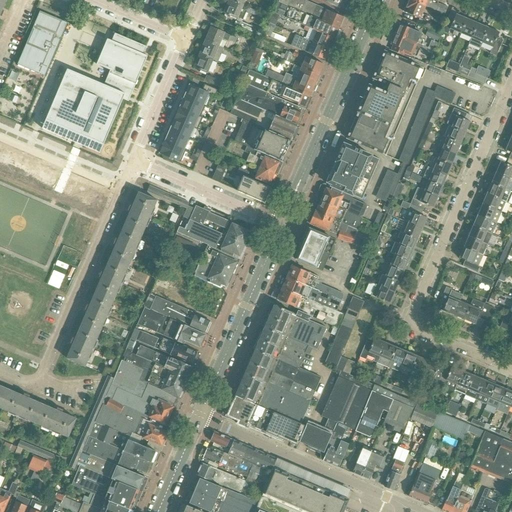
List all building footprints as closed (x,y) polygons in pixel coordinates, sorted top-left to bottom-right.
[(230,0),(224,13),(243,21),(248,8),(243,6),(230,0)] [(304,0),(279,0),(278,2),(339,28),(344,19),(326,11),(327,10),(304,0)] [(330,4),(339,7),(340,7),(344,9),(347,3),(350,4),(351,0),(323,0),(325,1),(325,2),(330,4)] [(409,0),(407,0),(403,11),(429,23),(431,18),(422,14),(425,7),(409,0)] [(409,0),(425,7),(436,12),(440,4),(437,3),(438,0),(409,0)] [(278,2),(274,13),(305,26),(335,39),(339,28),(278,2)] [(437,11),(444,14),(448,7),(440,4),(437,11)] [(68,23),(40,11),(17,64),(45,76),(68,23)] [(267,23),(269,24),(270,23),(275,26),(280,15),(272,12),(267,23)] [(441,36),(439,39),(445,41),(447,34),(450,29),(454,31),(452,35),(457,37),(458,33),(461,34),(467,19),(456,15),(454,20),(448,18),(442,32),(441,36)] [(71,16),(68,23),(74,26),(77,18),(71,16)] [(467,19),(461,34),(471,38),(471,39),(478,24),(467,19)] [(255,28),(239,21),(236,27),(253,34),(255,28)] [(270,23),(269,24),(265,34),(270,37),(275,26),(270,23)] [(471,38),(469,44),(480,49),(482,43),(488,28),(478,24),(471,39),(471,38)] [(400,25),(395,34),(400,36),(421,45),(423,40),(425,36),(425,35),(414,31),(400,25)] [(305,26),(303,30),(308,32),(305,39),(330,50),(333,43),(335,39),(305,26)] [(225,34),(211,28),(205,42),(219,47),(222,39),(228,41),(228,40),(235,43),(237,38),(225,33),(225,34)] [(488,28),(482,43),(492,48),(490,53),(496,56),(503,41),(497,38),(499,33),(488,28)] [(425,35),(425,36),(438,41),(439,39),(441,36),(427,30),(425,35)] [(67,69),(42,128),(43,129),(46,120),(86,137),(83,145),(99,152),(99,153),(100,153),(123,99),(123,98),(126,100),(127,97),(130,98),(148,56),(147,56),(147,57),(143,55),(135,51),(138,44),(146,48),(146,47),(115,33),(111,42),(110,41),(108,40),(108,39),(107,39),(96,64),(97,65),(97,64),(110,69),(107,78),(111,80),(107,87),(68,70),(68,69),(67,69)] [(395,34),(391,44),(394,45),(393,48),(405,53),(412,56),(415,49),(419,50),(426,53),(432,56),(434,51),(428,48),(421,45),(400,36),(395,34)] [(296,35),(292,46),(308,53),(326,60),(330,50),(305,39),(296,35)] [(200,55),(213,60),(218,62),(224,49),(219,47),(205,42),(200,55)] [(138,44),(135,51),(143,55),(146,48),(138,44)] [(256,48),(252,59),(259,63),(260,61),(264,51),(256,48)] [(280,59),(283,60),(289,63),(292,56),(297,58),(299,54),(294,52),(293,54),(287,51),(285,55),(282,53),(280,59)] [(350,131),(350,132),(347,139),(386,155),(424,68),(385,51),(381,58),(375,71),(376,71),(373,78),(375,79),(372,86),(369,85),(366,92),(360,105),(361,105),(358,112),(355,119),(355,118),(349,131),(350,131)] [(194,68),(207,74),(213,60),(200,55),(194,68)] [(307,57),(302,68),(319,76),(324,64),(307,57)] [(460,65),(449,60),(446,68),(457,72),(459,67),(460,65)] [(296,66),(292,76),(297,78),(297,79),(314,87),(319,76),(302,68),(296,66)] [(459,67),(457,72),(467,77),(470,71),(459,67)] [(470,71),(467,77),(484,84),(486,79),(475,74),(477,70),(472,68),(470,72),(470,71)] [(249,70),(244,83),(271,95),(272,92),(276,94),(298,104),(305,107),(310,97),(281,84),(281,85),(275,82),(276,82),(249,70)] [(286,73),(281,84),(310,97),(314,87),(297,79),(297,78),(292,76),(286,73)] [(204,82),(218,88),(221,81),(206,75),(204,82)] [(244,83),(237,98),(275,115),(297,125),(305,107),(298,104),(297,107),(271,95),(244,83)] [(191,85),(185,97),(203,105),(208,93),(216,96),(219,90),(206,84),(203,90),(191,85)] [(435,92),(428,89),(399,161),(408,165),(436,98),(452,104),(457,94),(438,86),(435,92)] [(180,108),(198,116),(203,105),(185,97),(181,108),(180,108)] [(237,98),(230,114),(244,120),(288,139),(291,140),(297,125),(275,115),(237,98)] [(180,108),(175,119),(193,127),(198,116),(180,108)] [(454,108),(447,124),(447,125),(452,127),(467,133),(471,122),(465,119),(464,119),(467,114),(454,108)] [(175,120),(171,131),(188,138),(193,127),(175,119),(175,120)] [(244,120),(234,141),(247,147),(266,155),(265,157),(278,162),(279,163),(277,167),(279,167),(291,140),(288,139),(244,120)] [(449,126),(445,136),(462,144),(467,133),(452,127),(449,126)] [(423,135),(422,139),(426,141),(428,137),(427,137),(430,130),(427,128),(423,135)] [(166,141),(165,142),(183,150),(188,138),(171,131),(166,141)] [(442,136),(438,147),(443,149),(443,148),(458,154),(462,144),(445,136),(444,136),(442,136)] [(419,144),(420,144),(417,150),(421,151),(424,146),(426,141),(422,139),(419,144)] [(165,142),(160,153),(165,156),(164,159),(172,162),(174,159),(178,161),(183,150),(165,142)] [(343,146),(338,158),(340,159),(373,173),(378,161),(362,154),(343,146)] [(247,147),(244,152),(249,154),(246,162),(256,166),(261,168),(276,174),(279,167),(277,167),(279,163),(278,162),(265,157),(266,155),(247,147)] [(443,149),(439,159),(453,165),(458,154),(443,148),(443,149)] [(421,151),(417,150),(412,161),(416,163),(421,151)] [(435,157),(430,168),(434,170),(448,176),(453,165),(439,159),(435,157)] [(335,169),(352,177),(369,184),(373,173),(340,159),(335,169)] [(501,162),(496,173),(510,179),(511,175),(511,159),(509,159),(507,164),(501,162)] [(256,166),(253,174),(257,175),(256,178),(270,184),(272,180),(274,181),(276,174),(261,168),(256,166)] [(329,185),(329,186),(353,196),(353,195),(362,199),(369,184),(352,177),(335,169),(330,181),(331,181),(329,185)] [(406,170),(402,179),(403,183),(407,184),(412,173),(406,170)] [(434,170),(429,180),(444,186),(448,176),(434,170)] [(496,173),(492,184),(506,190),(506,189),(508,184),(511,185),(511,179),(510,179),(496,173)] [(243,176),(237,191),(262,202),(264,203),(271,188),(243,176)] [(429,180),(425,191),(439,197),(441,193),(443,193),(446,187),(444,186),(429,180)] [(492,184),(487,194),(506,202),(510,191),(506,189),(506,190),(492,184)] [(326,189),(321,201),(347,212),(363,219),(365,212),(368,205),(352,198),(353,196),(329,186),(327,190),(326,189)] [(416,192),(410,204),(424,210),(426,204),(435,208),(439,197),(425,191),(418,188),(416,192)] [(131,213),(130,216),(125,226),(144,234),(147,227),(148,228),(157,209),(155,208),(158,201),(140,193),(133,208),(131,206),(128,212),(131,213)] [(487,194),(482,205),(501,213),(506,202),(487,194)] [(321,201),(317,212),(358,230),(363,219),(347,212),(321,201)] [(407,212),(403,221),(408,223),(423,230),(428,218),(421,215),(424,210),(410,204),(408,210),(407,212)] [(482,205),(478,215),(497,224),(501,213),(482,205)] [(190,220),(203,226),(205,220),(226,229),(228,222),(229,221),(209,213),(210,212),(196,206),(194,209),(188,206),(187,209),(183,218),(190,220)] [(316,212),(311,224),(325,230),(324,234),(330,237),(337,239),(353,244),(356,236),(363,239),(365,233),(358,230),(317,212),(316,212)] [(379,212),(373,225),(377,226),(383,214),(379,212)] [(478,215),(473,226),(492,234),(497,224),(478,215)] [(198,241),(208,246),(222,252),(238,259),(244,244),(225,235),(221,234),(203,226),(190,220),(185,230),(179,227),(177,232),(198,241)] [(226,229),(227,229),(225,235),(244,244),(245,242),(247,242),(248,239),(247,237),(249,232),(237,227),(238,225),(233,223),(233,224),(228,222),(226,229)] [(404,234),(418,240),(423,230),(408,223),(404,234)] [(117,245),(115,249),(111,259),(129,267),(132,260),(134,261),(143,242),(141,241),(144,234),(125,226),(119,240),(117,239),(114,244),(117,245)] [(473,226),(469,237),(487,245),(492,234),(473,226)] [(307,230),(294,259),(323,271),(336,240),(337,240),(337,239),(330,237),(324,234),(308,227),(307,230)] [(400,232),(397,238),(401,240),(399,244),(399,245),(413,251),(418,240),(404,234),(400,232)] [(195,245),(176,236),(171,247),(191,255),(195,245)] [(469,237),(464,247),(483,255),(487,245),(469,237)] [(503,251),(503,252),(507,253),(511,242),(508,241),(507,242),(505,241),(503,246),(505,247),(503,251)] [(395,242),(391,253),(395,255),(400,257),(409,262),(409,261),(410,261),(413,254),(412,254),(413,251),(399,245),(399,244),(395,242)] [(231,274),(238,259),(222,252),(208,246),(201,261),(213,266),(231,274)] [(378,247),(375,246),(370,258),(375,260),(379,248),(378,248),(378,247)] [(464,247),(460,258),(465,260),(463,266),(477,272),(479,267),(478,266),(483,255),(464,247)] [(498,262),(502,264),(507,253),(503,252),(498,262)] [(395,255),(390,266),(400,270),(404,272),(409,262),(400,257),(395,255)] [(102,279),(101,281),(96,292),(115,300),(118,293),(120,294),(128,275),(126,274),(129,267),(111,259),(105,273),(102,272),(100,277),(102,279)] [(227,285),(231,274),(213,266),(201,261),(194,275),(193,275),(193,276),(223,288),(225,284),(227,285)] [(293,266),(288,277),(341,300),(343,294),(343,293),(317,282),(319,277),(311,273),(293,266)] [(390,266),(386,276),(400,283),(401,281),(404,272),(400,270),(390,266)] [(504,282),(508,273),(502,271),(498,280),(504,282)] [(482,278),(471,273),(467,282),(472,283),(474,279),(480,281),(482,278)] [(381,287),(395,293),(400,283),(386,276),(381,287)] [(288,277),(283,289),(298,296),(299,295),(315,302),(337,311),(342,301),(344,296),(343,294),(341,300),(288,277)] [(480,281),(480,283),(492,288),(494,283),(482,278),(480,281)] [(372,295),(369,301),(382,306),(384,301),(391,303),(395,293),(381,287),(376,285),(373,292),(372,295)] [(440,302),(445,304),(443,311),(454,315),(459,301),(460,301),(462,295),(451,290),(451,289),(446,287),(440,302)] [(283,289),(278,300),(288,304),(303,311),(302,313),(309,316),(309,315),(312,308),(321,311),(327,314),(324,322),(333,326),(337,328),(340,321),(342,318),(343,315),(343,314),(337,311),(315,302),(299,295),(298,296),(283,289)] [(88,311),(87,314),(82,325),(100,334),(103,326),(106,327),(114,307),(112,306),(115,300),(96,292),(90,306),(88,305),(85,310),(88,311)] [(492,305),(497,294),(492,292),(488,303),(492,305)] [(165,316),(172,320),(190,327),(190,326),(206,333),(210,322),(194,315),(195,314),(192,313),(193,312),(164,299),(156,296),(149,311),(164,318),(165,316)] [(353,297),(350,303),(362,308),(364,302),(353,297)] [(470,306),(460,301),(459,301),(454,315),(464,320),(473,299),(470,306)] [(484,304),(473,299),(464,320),(475,324),(478,318),(483,320),(488,309),(483,307),(484,304)] [(350,303),(348,308),(360,313),(362,308),(350,303)] [(483,307),(488,309),(483,320),(489,323),(495,309),(484,304),(483,307)] [(274,305),(235,395),(274,412),(301,424),(316,391),(321,378),(299,368),(306,353),(305,353),(308,346),(309,347),(309,346),(317,350),(326,327),(309,320),(311,316),(309,315),(309,316),(302,313),(298,311),(297,315),(274,305)] [(348,308),(346,313),(357,318),(360,313),(348,308)] [(165,316),(164,318),(149,311),(144,309),(138,323),(184,344),(186,340),(200,346),(200,345),(202,346),(206,337),(204,336),(205,335),(189,329),(190,327),(172,320),(165,316)] [(343,315),(342,318),(355,324),(357,318),(346,313),(345,316),(343,315)] [(511,316),(509,323),(503,321),(500,327),(511,332),(511,316)] [(342,318),(340,321),(342,322),(341,324),(353,329),(355,324),(342,318)] [(339,329),(339,330),(350,335),(353,329),(341,324),(339,329)] [(73,344),(72,347),(67,358),(86,366),(89,359),(92,360),(100,340),(98,339),(100,334),(82,325),(76,338),(73,337),(71,343),(73,344)] [(332,331),(330,334),(336,336),(337,335),(339,330),(339,329),(337,328),(333,326),(332,331)] [(339,330),(337,335),(348,340),(350,335),(339,330)] [(163,339),(162,340),(139,331),(135,340),(158,350),(159,349),(193,363),(195,363),(197,358),(196,357),(197,353),(163,339)] [(336,336),(334,341),(346,346),(348,340),(337,335),(336,336)] [(367,342),(361,357),(366,359),(368,356),(374,359),(373,361),(377,363),(385,342),(375,338),(373,344),(367,342)] [(130,339),(125,351),(131,353),(136,341),(130,339)] [(334,341),(332,346),(343,351),(346,346),(334,341)] [(385,342),(377,363),(387,367),(396,347),(385,342)] [(140,345),(136,355),(152,362),(171,370),(171,369),(179,372),(178,373),(187,377),(192,367),(157,352),(140,345)] [(332,346),(330,351),(341,356),(343,351),(332,346)] [(396,347),(387,367),(398,372),(401,365),(401,366),(407,352),(400,348),(396,347)] [(125,351),(123,356),(125,357),(124,360),(145,369),(144,372),(183,388),(184,385),(185,386),(187,380),(186,379),(187,378),(187,377),(178,373),(179,372),(171,369),(171,370),(152,362),(136,355),(131,353),(125,351)] [(330,351),(325,362),(336,367),(341,356),(330,351)] [(407,352),(401,366),(411,370),(409,374),(410,375),(418,356),(407,352)] [(336,367),(336,369),(342,372),(348,359),(341,356),(336,367)] [(418,356),(410,375),(420,379),(428,360),(418,356)] [(348,359),(342,372),(350,375),(355,362),(348,359)] [(109,392),(107,396),(111,397),(118,401),(125,406),(138,411),(139,411),(147,416),(149,418),(166,424),(168,424),(171,416),(175,409),(173,408),(177,398),(161,389),(161,388),(140,379),(143,374),(144,372),(145,369),(124,360),(123,360),(115,379),(113,383),(111,387),(109,392)] [(428,360),(420,379),(432,384),(432,382),(438,384),(444,370),(439,368),(440,365),(428,360)] [(444,370),(438,384),(444,387),(447,388),(454,391),(455,391),(463,371),(453,366),(450,372),(444,370)] [(339,375),(321,416),(328,419),(347,427),(356,431),(375,385),(350,375),(342,372),(336,369),(334,373),(339,375)] [(463,371),(455,391),(465,395),(467,389),(468,389),(474,375),(463,371)] [(143,374),(140,379),(161,388),(161,389),(177,398),(179,398),(179,397),(180,398),(183,390),(182,390),(183,388),(144,372),(143,374)] [(465,395),(475,400),(478,393),(479,394),(484,380),(474,375),(468,389),(467,389),(465,395)] [(479,394),(478,393),(475,400),(475,402),(480,404),(481,402),(486,404),(489,398),(490,398),(495,384),(484,380),(479,394)] [(381,381),(380,385),(391,390),(393,386),(381,381)] [(489,398),(486,404),(497,408),(500,403),(506,389),(495,384),(490,398),(489,398)] [(0,407),(1,408),(9,389),(0,385),(0,407)] [(375,385),(356,431),(370,437),(371,435),(372,436),(380,416),(383,410),(388,412),(393,400),(393,399),(395,396),(396,394),(391,392),(379,387),(375,385)] [(9,414),(28,422),(29,420),(35,423),(43,404),(30,399),(31,396),(25,394),(24,396),(9,389),(1,408),(10,412),(9,414)] [(497,408),(497,410),(507,414),(510,407),(511,407),(511,404),(511,391),(506,389),(500,403),(497,408)] [(403,391),(402,394),(410,398),(409,400),(411,401),(414,395),(403,391)] [(388,412),(384,422),(404,430),(416,402),(411,401),(409,400),(401,396),(396,394),(395,396),(393,399),(393,400),(388,412)] [(235,396),(227,415),(230,416),(231,416),(239,421),(237,424),(248,429),(250,425),(251,425),(266,432),(298,445),(306,426),(301,424),(274,412),(235,395),(235,396)] [(98,417),(96,422),(105,426),(114,429),(127,435),(131,437),(131,436),(132,436),(133,434),(133,433),(144,437),(160,443),(159,444),(162,445),(168,431),(166,430),(166,431),(164,430),(166,424),(149,418),(147,416),(139,411),(138,411),(125,406),(118,401),(111,397),(107,396),(106,400),(104,405),(102,409),(100,413),(98,417)] [(42,428),(62,436),(62,434),(69,437),(77,419),(63,413),(64,410),(58,408),(57,410),(43,404),(35,423),(43,426),(42,428)] [(439,413),(416,404),(410,420),(431,428),(432,427),(433,427),(439,413)] [(445,413),(456,417),(458,413),(459,411),(448,407),(445,413)] [(470,425),(439,413),(433,427),(464,439),(467,432),(470,426),(470,425)] [(341,442),(347,427),(328,419),(323,430),(311,425),(307,423),(306,426),(298,445),(298,446),(300,442),(303,443),(308,446),(322,452),(322,458),(324,459),(324,460),(323,461),(338,467),(345,452),(347,448),(348,445),(341,442)] [(91,435),(90,437),(152,463),(157,451),(153,449),(151,451),(139,446),(140,444),(130,439),(131,437),(127,435),(114,429),(105,426),(96,422),(94,426),(93,430),(91,435)] [(467,432),(482,438),(483,438),(485,433),(484,433),(485,431),(470,426),(467,432)] [(489,426),(487,430),(498,434),(499,431),(500,430),(489,426)] [(498,434),(499,434),(509,438),(510,435),(511,435),(500,430),(499,431),(498,434)] [(210,441),(230,450),(228,454),(243,460),(249,446),(234,440),(230,439),(215,432),(210,441)] [(471,468),(511,483),(511,443),(485,433),(483,438),(482,438),(471,468)] [(85,448),(84,451),(130,471),(132,466),(145,472),(145,473),(147,474),(152,463),(90,437),(89,439),(87,443),(85,448)] [(427,454),(436,457),(441,442),(432,439),(427,454)] [(15,446),(5,442),(3,449),(14,453),(16,447),(15,446)] [(271,472),(277,458),(249,446),(243,460),(271,472)] [(207,465),(216,469),(218,465),(219,465),(219,464),(247,477),(245,481),(264,489),(271,472),(243,460),(228,454),(211,447),(209,447),(208,449),(207,449),(203,458),(209,461),(207,465)] [(359,459),(352,473),(361,477),(371,453),(372,450),(364,447),(359,459)] [(396,458),(405,461),(409,450),(400,447),(396,458)] [(372,450),(371,453),(361,477),(369,480),(375,467),(379,469),(384,456),(372,450)] [(78,465),(143,492),(148,480),(133,474),(134,472),(130,471),(84,451),(83,452),(81,456),(80,460),(78,465)] [(47,474),(51,462),(36,456),(32,468),(47,474)] [(343,511),(349,500),(289,475),(293,465),(277,458),(271,472),(254,511),(343,511)] [(400,473),(404,462),(396,459),(385,486),(394,491),(400,475),(400,474),(400,473)] [(415,483),(408,497),(418,501),(432,467),(424,464),(419,461),(414,472),(420,474),(416,483),(415,483)] [(71,462),(69,466),(75,468),(75,471),(78,465),(71,462)] [(197,474),(241,492),(245,481),(216,469),(207,465),(202,463),(197,474)] [(77,472),(72,485),(91,493),(89,497),(85,496),(82,502),(83,502),(90,505),(102,510),(106,499),(114,502),(136,511),(143,492),(78,465),(75,471),(77,472)] [(440,470),(432,467),(418,501),(426,504),(432,490),(431,490),(440,470)] [(254,511),(258,502),(200,478),(194,490),(245,511),(254,511)] [(448,497),(442,510),(445,511),(451,511),(463,485),(456,481),(453,487),(453,486),(448,497)] [(0,488),(0,511),(2,511),(10,494),(14,495),(15,492),(18,485),(13,483),(9,492),(0,488)] [(466,511),(472,500),(472,499),(476,490),(463,485),(451,511),(466,511)] [(475,511),(476,511),(495,511),(499,503),(487,499),(491,490),(486,488),(485,489),(475,511)] [(189,502),(212,511),(245,511),(194,490),(189,502)] [(58,511),(59,511),(60,508),(64,497),(65,496),(57,493),(53,501),(57,503),(54,510),(55,510),(53,511),(58,511)] [(14,507),(11,511),(24,511),(29,502),(16,497),(12,507),(14,507)] [(64,497),(60,508),(65,510),(69,511),(107,511),(102,510),(90,505),(83,502),(82,505),(64,497)] [(106,499),(102,510),(107,511),(135,511),(136,511),(114,502),(106,499)] [(42,511),(45,507),(33,501),(30,507),(28,511),(42,511)]
